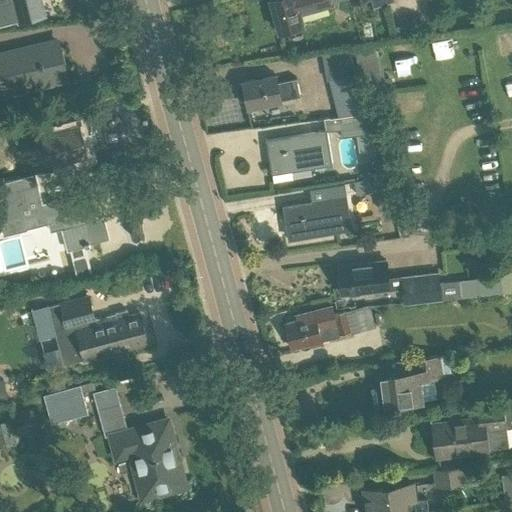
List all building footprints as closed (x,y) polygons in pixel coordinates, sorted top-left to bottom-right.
[(0,4),(0,25),(18,21),(44,15),(40,0),(8,0),(9,2),(0,4)] [(270,0),(279,31),(303,25),(300,13),(330,4),(329,0),(270,0)] [(55,40),(0,52),(0,93),(12,91),(13,95),(24,92),(23,89),(64,79),(62,68),(65,67),(61,51),(58,52),(55,40)] [(349,48),(322,54),(327,80),(337,78),(356,74),(349,48)] [(275,75),(242,82),(248,107),(280,101),(301,96),(297,79),(296,79),(291,80),(276,83),(276,82),(275,75)] [(346,116),(338,117),(340,129),(341,137),(350,136),(353,136),(369,133),(366,113),(346,116)] [(43,137),(21,143),(25,157),(47,152),(50,163),(85,154),(77,126),(42,136),(43,137)] [(327,130),(265,141),(272,182),(292,179),(290,167),(301,165),(300,165),(331,160),(327,130)] [(35,174),(0,182),(0,222),(0,223),(3,235),(26,229),(26,228),(60,219),(68,249),(89,244),(89,243),(106,238),(101,218),(95,219),(88,192),(42,204),(35,174)] [(383,177),(354,182),(356,194),(375,191),(385,190),(383,177)] [(385,190),(375,191),(378,209),(389,207),(386,190),(385,190)] [(345,196),(284,206),(288,237),(309,233),(309,232),(350,226),(345,196)] [(86,254),(73,258),(77,275),(91,272),(86,254)] [(385,260),(337,266),(341,294),(403,286),(404,302),(440,298),(511,290),(511,263),(497,266),(498,269),(498,275),(438,281),(437,272),(387,278),(385,260)] [(88,295),(47,306),(63,364),(147,342),(139,313),(128,316),(126,310),(94,318),(88,295)] [(297,321),(285,324),(292,348),(328,339),(327,337),(376,324),(370,305),(333,314),(331,306),(296,315),(297,321)] [(379,387),(372,388),(374,408),(394,406),(394,408),(400,407),(400,405),(423,402),(422,400),(420,382),(420,379),(442,376),(441,372),(441,369),(439,355),(395,361),(395,362),(396,373),(377,375),(379,387)] [(116,381),(94,388),(107,435),(110,435),(116,457),(130,453),(142,498),(185,486),(167,419),(130,429),(116,381)] [(77,386),(43,395),(50,423),(85,414),(77,386)] [(465,420),(434,424),(439,456),(509,446),(503,403),(476,407),(477,417),(465,419),(465,420)] [(39,407),(11,414),(16,433),(44,426),(39,407)] [(462,466),(435,469),(438,485),(464,482),(462,466)] [(382,488),(364,490),(367,511),(420,511),(427,511),(425,498),(415,500),(413,484),(393,486),(394,488),(382,490),(382,488)]
